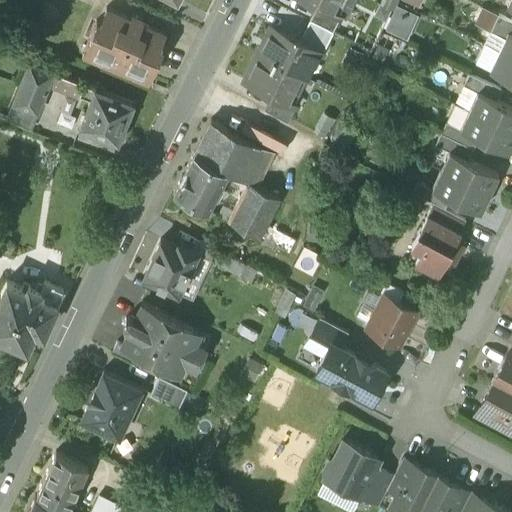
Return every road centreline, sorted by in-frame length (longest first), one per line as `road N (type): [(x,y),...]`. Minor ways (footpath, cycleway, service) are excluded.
road 1 (tertiary): [(28,423),(237,0)]
road 2 (residential): [(511,464),(425,417),(511,236)]
